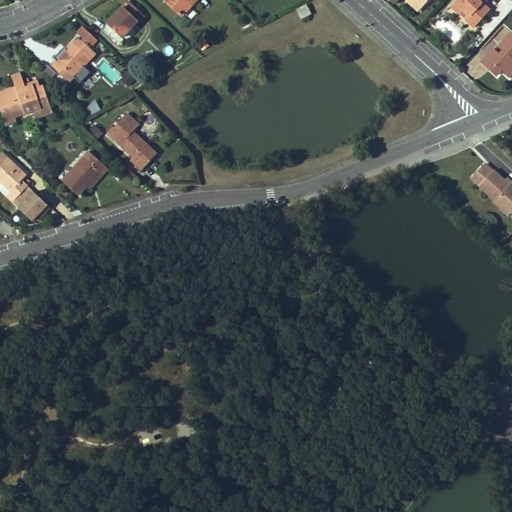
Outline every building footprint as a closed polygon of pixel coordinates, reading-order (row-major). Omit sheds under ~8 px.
[(165,0),(181,16),(195,0),(165,0)] [(419,14),(431,0),(408,0),(409,1),(407,3),(419,14)] [(471,18),(467,22),(475,29),(490,13),(479,2),(480,0),(458,0),(452,8),(460,16),(465,11),(471,18)] [(118,45),(124,39),(122,37),(135,22),(136,24),(144,15),(128,1),(101,29),(118,45)] [(297,9),(302,18),(311,13),(306,4),(297,9)] [(465,11),(460,16),(467,22),(471,18),(465,11)] [(503,25),(492,38),(498,43),(510,31),(503,25)] [(496,65),(491,72),(497,78),(503,71),(511,78),(511,76),(511,35),(500,49),(504,53),(500,57),(494,52),(488,59),(496,65)] [(57,60),(52,66),(68,81),(84,64),(95,53),(78,37),(57,60)] [(49,63),(52,66),(57,60),(55,58),(49,63)] [(496,65),(488,59),(483,65),(491,72),(496,65)] [(71,84),(87,67),(84,64),(68,81),(71,84)] [(23,110),(24,113),(34,110),(37,118),(48,115),(45,106),(49,105),(42,86),(40,87),(38,81),(24,85),(20,73),(11,76),(15,87),(2,92),(10,114),(23,110)] [(10,114),(2,92),(0,92),(0,108),(6,125),(16,122),(14,117),(24,113),(23,110),(10,114)] [(131,160),(141,170),(156,154),(133,132),(139,125),(127,114),(108,134),(133,158),(131,160)] [(99,172),(102,175),(107,169),(89,152),(62,181),(77,195),(85,187),(99,172)] [(0,189),(13,202),(25,189),(19,183),(26,175),(2,153),(0,155),(0,189)] [(472,178),(479,185),(493,171),(485,164),(472,178)] [(511,182),(509,185),(504,181),(493,171),(479,185),(496,200),(499,198),(511,209),(511,182)] [(85,187),(89,189),(102,175),(99,172),(85,187)] [(494,202),(508,215),(511,211),(511,209),(499,198),(496,200),(494,202)]
